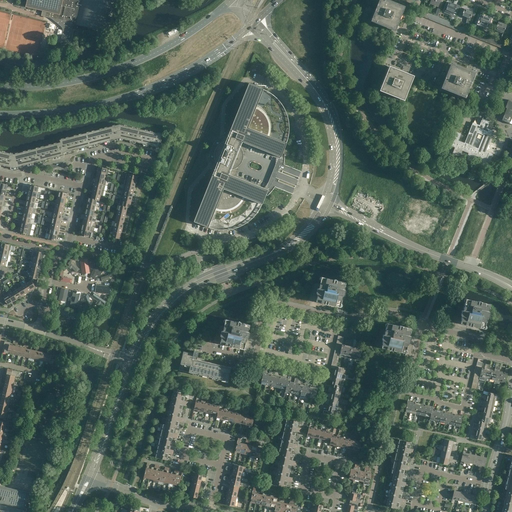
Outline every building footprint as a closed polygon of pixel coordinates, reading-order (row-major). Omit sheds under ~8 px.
[(27,0),(26,7),(46,12),(45,17),(58,20),(57,24),(71,27),(70,30),(74,30),(84,32),(85,27),(111,33),(118,0),(27,0)] [(399,20),(403,9),(404,7),(403,7),(400,6),(398,5),(395,4),(392,3),(389,2),(386,0),(385,0),(379,0),(371,21),(395,31),(398,22),(397,22),(398,19),(399,20)] [(435,15),(435,16),(437,16),(442,4),(439,3),(440,0),(431,0),(429,4),(438,7),(435,15)] [(450,21),(452,22),(453,23),(458,12),(454,10),(456,6),(449,3),(448,2),(445,10),(446,10),(453,13),(450,21)] [(469,29),(474,17),(474,16),(474,17),(471,16),(473,12),(464,9),(461,16),(469,19),(466,28),(469,29)] [(482,16),(481,19),(478,26),(479,26),(480,24),(487,27),(484,35),(485,35),(487,36),(492,24),(489,23),(491,19),(482,16)] [(503,42),(507,31),(508,30),(505,29),(506,26),(498,22),(495,30),(503,33),(500,41),(502,42),(503,42)] [(442,88),(465,98),(474,74),(469,72),(468,74),(465,73),(466,71),(451,65),(446,77),(447,77),(446,79),(445,79),(442,88)] [(414,76),(389,67),(379,91),(404,101),(414,76)] [(194,222),(209,228),(215,211),(217,211),(218,212),(219,212),(220,212),(222,212),(223,212),(224,212),(226,212),(227,212),(228,211),(230,211),(231,210),(232,210),(234,209),(235,208),(236,207),(237,206),(238,206),(239,205),(239,204),(240,203),(241,202),(241,201),(242,200),(242,199),(243,198),(243,197),(260,204),(262,205),(268,190),(228,174),(230,170),(231,170),(233,170),(233,169),(235,169),(236,169),(237,168),(237,167),(238,167),(239,166),(240,165),(241,164),(241,163),(242,162),(242,161),(242,160),(243,159),(243,158),(243,157),(243,156),(243,155),(243,154),(243,153),(243,152),(242,151),(242,150),(242,149),(241,148),(241,147),(240,146),(239,146),(241,142),(281,158),(287,143),(267,136),(268,135),(268,134),(268,133),(268,132),(269,131),(269,130),(269,129),(269,128),(269,127),(269,126),(268,125),(268,124),(268,123),(268,122),(267,121),(267,120),(267,119),(266,118),(266,117),(265,116),(264,115),(263,114),(263,113),(262,112),(261,112),(260,111),(259,110),(258,109),(257,109),(256,108),(263,89),(249,84),(228,136),(228,137),(229,137),(228,141),(227,141),(225,141),(225,142),(224,142),(222,142),(222,143),(221,143),(220,144),(219,145),(218,145),(218,146),(217,147),(216,148),(216,149),(215,149),(215,150),(215,151),(214,152),(214,153),(214,154),(214,155),(214,156),(214,157),(214,158),(215,159),(215,160),(215,161),(216,162),(216,163),(217,164),(217,165),(218,166),(216,169),(215,169),(194,222)] [(502,120),(509,124),(511,121),(511,102),(508,101),(508,100),(505,108),(507,109),(506,111),(505,113),(502,120)] [(472,123),(473,123),(472,125),(470,129),(470,130),(465,141),(464,143),(458,141),(460,134),(461,134),(453,131),(451,138),(450,140),(451,141),(450,143),(449,143),(449,145),(448,145),(455,148),(452,154),(452,155),(459,157),(462,151),(468,153),(466,160),(465,160),(473,163),(475,156),(482,159),(480,165),(479,165),(487,168),(486,168),(489,161),(490,159),(492,155),(492,154),(485,151),(490,138),(491,138),(492,136),(490,135),(491,133),(492,133),(493,131),(494,131),(486,128),(489,122),(482,119),(480,125),(472,123)] [(120,138),(120,125),(104,129),(107,142),(117,139),(117,138),(120,138)] [(133,141),(136,128),(120,125),(120,138),(123,138),(122,139),(133,141)] [(146,145),(149,131),(136,128),(133,141),(146,145)] [(107,142),(104,129),(91,132),(94,145),(107,142)] [(162,134),(149,131),(146,145),(159,148),(162,134)] [(94,145),(91,132),(78,135),(81,148),(94,145)] [(81,148),(78,135),(65,139),(68,152),(81,148)] [(68,152),(65,139),(60,140),(60,143),(53,144),(57,157),(64,155),(64,153),(68,152)] [(57,157),(53,144),(40,148),(43,161),(57,157)] [(43,161),(40,148),(27,151),(30,164),(43,161)] [(14,168),(14,154),(1,151),(0,156),(0,165),(11,168),(11,167),(14,168)] [(30,164),(27,151),(14,154),(14,168),(17,167),(18,167),(30,164)] [(98,167),(97,172),(105,174),(108,175),(109,169),(98,167)] [(126,173),(125,179),(136,181),(137,176),(126,173)] [(67,193),(56,191),(55,196),(57,197),(66,199),(67,193)] [(130,208),(131,203),(120,200),(119,205),(121,206),(127,207),(127,208),(130,208)] [(30,224),(22,222),(20,222),(20,224),(21,224),(20,227),(31,230),(32,224),(30,224)] [(30,235),(31,230),(20,227),(20,230),(18,230),(18,232),(30,235)] [(92,232),(81,230),(80,236),(91,238),(92,232)] [(12,245),(10,245),(1,243),(0,246),(0,248),(11,251),(12,245)] [(0,254),(10,256),(11,251),(0,248),(0,254)] [(0,265),(7,267),(8,262),(0,259),(0,265)] [(90,275),(88,259),(80,260),(82,276),(90,275)] [(101,265),(96,263),(90,277),(95,279),(101,265)] [(79,274),(71,264),(67,267),(76,277),(79,274)] [(76,278),(61,275),(60,281),(74,285),(76,278)] [(313,282),(309,300),(311,300),(314,301),(317,302),(320,302),(323,303),(325,304),(327,305),(327,304),(340,307),(342,296),(343,296),(344,295),(344,294),(344,293),(345,292),(345,291),(345,290),(344,290),(345,283),(344,282),(338,281),(336,280),(335,279),(334,280),(321,277),(320,284),(313,282)] [(26,283),(31,291),(32,292),(34,291),(33,289),(36,287),(35,286),(36,285),(38,280),(32,278),(31,280),(26,283)] [(26,293),(31,291),(26,283),(22,286),(26,293)] [(22,296),(26,293),(22,286),(17,289),(22,296)] [(17,299),(22,296),(17,289),(13,292),(17,299)] [(13,302),(17,299),(13,292),(8,295),(13,302)] [(81,293),(75,292),(72,306),(77,308),(81,293)] [(106,303),(94,294),(90,298),(102,308),(106,303)] [(8,305),(13,302),(8,295),(3,298),(1,297),(0,302),(0,303),(6,305),(7,304),(8,305)] [(90,302),(88,296),(84,297),(85,300),(81,301),(82,305),(90,302)] [(458,323),(461,323),(464,324),(467,325),(469,325),(469,326),(470,326),(471,326),(484,329),(486,318),(487,318),(487,317),(488,317),(488,315),(489,314),(489,313),(489,312),(488,311),(489,307),(489,305),(489,304),(480,302),(480,301),(479,301),(478,302),(465,299),(464,302),(464,306),(457,304),(454,316),(453,322),(455,322),(458,323)] [(59,309),(58,316),(75,320),(73,328),(80,330),(83,315),(59,309)] [(213,342),(229,346),(230,347),(231,347),(232,346),(244,349),(245,346),(246,343),(246,340),(247,338),(250,325),(244,323),(225,319),(225,323),(224,326),(217,325),(213,342)] [(393,350),(405,353),(406,350),(407,347),(407,344),(408,342),(409,342),(410,341),(410,340),(409,339),(410,338),(411,337),(410,336),(409,336),(410,332),(411,329),(387,323),(385,330),(378,329),(374,346),(381,348),(390,350),(391,350),(392,351),(393,350)] [(344,357),(348,341),(346,340),(345,343),(346,343),(345,345),(342,344),(341,346),(341,349),(340,352),(339,355),(339,356),(344,357)] [(10,345),(10,343),(5,341),(3,346),(4,346),(3,347),(2,352),(8,354),(8,353),(10,345)] [(354,360),(358,343),(356,343),(355,345),(355,348),(352,347),(349,359),(354,360)] [(231,367),(197,360),(199,352),(194,351),(193,354),(183,351),(179,370),(193,373),(193,375),(198,376),(199,375),(202,376),(202,377),(208,378),(208,377),(212,378),(212,379),(218,380),(218,379),(222,380),(221,381),(227,383),(228,381),(231,369),(231,367)] [(51,354),(52,354),(50,363),(49,363),(55,365),(56,360),(56,359),(58,354),(52,352),(51,354)] [(485,378),(488,364),(486,363),(485,366),(485,368),(482,368),(481,369),(481,372),(480,375),(479,378),(479,379),(484,381),(485,378)] [(346,369),(337,367),(331,365),(331,368),(333,369),(333,368),(336,369),(335,372),(343,374),(344,369),(346,369)] [(495,381),(498,366),(496,366),(495,368),(495,371),(492,370),(490,379),(495,381)] [(505,373),(502,372),(500,382),(505,383),(508,369),(506,368),(505,371),(505,373)] [(6,375),(7,375),(7,374),(15,376),(15,377),(17,377),(19,371),(14,370),(13,370),(7,369),(6,375)] [(345,375),(343,374),(335,372),(334,376),(332,375),(329,374),(328,377),(344,381),(345,375)] [(343,386),(344,381),(328,377),(328,380),(330,380),(333,381),(332,384),(340,386),(343,386)] [(343,386),(340,386),(332,384),(334,385),(334,388),(331,388),(331,387),(329,387),(328,390),(341,393),(343,386)] [(189,394),(189,392),(177,389),(177,393),(174,392),(170,408),(181,411),(185,412),(186,410),(184,409),(182,410),(183,405),(187,406),(188,402),(184,401),(186,396),(186,397),(188,398),(189,394)] [(340,398),(341,393),(328,390),(327,392),(330,393),(330,392),(332,393),(332,397),(340,398)] [(488,395),(487,398),(495,400),(497,394),(483,391),(483,394),(485,395),(485,394),(488,395)] [(200,412),(202,401),(201,400),(201,402),(196,401),(194,409),(198,410),(199,412),(200,412)] [(206,412),(208,404),(203,402),(203,401),(202,401),(200,412),(202,411),(206,412)] [(337,410),(339,404),(325,401),(325,404),(327,404),(330,405),(329,408),(337,410)] [(211,415),(214,403),(213,403),(213,405),(208,404),(206,412),(209,413),(210,415),(211,415)] [(215,404),(214,403),(211,415),(212,415),(214,414),(217,415),(218,409),(219,409),(220,406),(215,405),(215,404)] [(492,412),(494,406),(480,403),(480,406),(483,406),(485,407),(484,410),(492,412)] [(185,412),(181,411),(170,408),(166,425),(174,427),(177,428),(177,427),(181,428),(182,426),(180,426),(178,427),(180,422),(183,422),(184,418),(181,417),(182,412),(183,414),(185,414),(185,412)] [(336,416),(337,410),(329,408),(328,412),(326,411),(323,410),(323,413),(338,416),(336,416)] [(222,421),(225,409),(224,409),(224,410),(219,409),(218,409),(217,415),(216,418),(220,418),(220,420),(222,421)] [(228,420),(230,412),(225,411),(226,409),(225,409),(222,421),(224,421),(225,419),(228,420)] [(234,423),(237,412),(236,411),(235,413),(230,412),(228,420),(232,421),(232,423),(234,423)] [(240,423),(242,415),(237,414),(238,412),(237,412),(234,423),(236,424),(236,422),(240,423)] [(246,426),(248,414),(247,414),(247,416),(242,415),(240,423),(244,424),(243,425),(246,426)] [(249,415),(248,414),(246,426),(248,426),(248,425),(252,426),(254,417),(249,416),(249,415)] [(490,424),(491,418),(478,415),(477,417),(480,418),(482,418),(481,422),(479,421),(487,423),(490,424)] [(301,428),(297,427),(298,422),(299,424),(301,424),(302,422),(287,418),(286,420),(283,435),(293,437),(295,438),(298,438),(299,436),(297,436),(295,436),(296,432),(300,432),(301,428)] [(177,428),(174,427),(166,425),(163,424),(159,441),(170,443),(171,443),(175,444),(175,442),(173,441),(171,442),(173,437),(176,438),(177,434),(174,433),(175,428),(176,430),(178,430),(181,428),(177,427),(177,428)] [(485,435),(486,429),(473,426),(472,428),(475,429),(477,429),(476,433),(485,435)] [(312,439),(315,427),(314,427),(314,428),(309,427),(307,436),(310,436),(310,438),(312,439)] [(319,438),(320,430),(316,429),(316,427),(315,427),(312,439),(315,439),(315,437),(319,438)] [(324,441),(327,430),(326,429),(325,431),(320,430),(319,438),(322,439),(322,441),(324,441)] [(330,441),(331,435),(332,435),(332,433),(327,431),(328,430),(327,430),(324,441),(326,442),(327,440),(330,441)] [(483,441),(485,435),(476,433),(475,436),(473,436),(471,435),(470,438),(485,441),(483,441)] [(295,438),(293,437),(283,435),(279,451),(282,452),(292,455),(293,454),(294,455),(297,456),(295,452),(293,452),(291,453),(292,448),(296,449),(297,444),(293,444),(295,439),(295,440),(297,441),(298,438),(295,438)] [(335,447),(338,435),(337,435),(336,437),(332,435),(331,435),(330,441),(329,444),(333,445),(333,446),(335,447)] [(341,447),(343,438),(338,437),(339,435),(338,435),(335,447),(337,447),(338,446),(341,447)] [(347,450),(349,438),(348,438),(348,439),(343,438),(341,447),(345,447),(344,449),(347,450)] [(353,449),(355,441),(350,440),(350,438),(349,438),(347,450),(349,450),(349,449),(353,449)] [(452,445),(453,441),(444,439),(443,445),(442,444),(442,445),(455,448),(456,445),(454,445),(453,445),(452,445)] [(360,442),(355,441),(353,449),(357,450),(356,452),(359,452),(362,441),(360,440),(360,442)] [(399,440),(395,456),(406,459),(411,460),(411,457),(409,457),(407,458),(409,453),(412,454),(413,450),(410,449),(411,444),(412,445),(414,446),(414,443),(399,440)] [(171,443),(170,443),(159,441),(155,457),(171,461),(171,458),(169,458),(168,459),(169,454),(172,455),(173,450),(170,449),(171,444),(172,446),(174,446),(175,444),(171,443)] [(454,451),(455,448),(442,445),(441,446),(443,446),(442,451),(450,453),(451,449),(452,450),(454,451)] [(449,457),(450,453),(442,451),(440,456),(439,456),(439,457),(452,460),(453,457),(451,456),(451,457),(449,457)] [(293,454),(292,455),(282,452),(278,468),(289,471),(290,471),(293,472),(294,469),(292,469),(290,470),(292,465),(295,466),(296,461),(293,461),(294,456),(295,457),(297,458),(297,456),(294,455),(293,454)] [(467,464),(469,454),(463,453),(461,461),(464,462),(464,463),(463,463),(467,464)] [(473,464),(475,455),(469,454),(467,464),(469,465),(469,464),(469,463),(473,464)] [(411,460),(406,459),(395,456),(391,473),(394,473),(405,476),(406,476),(409,477),(407,474),(405,473),(404,474),(405,469),(408,470),(409,466),(406,465),(407,460),(408,462),(410,462),(411,460)] [(452,463),(452,460),(439,457),(440,458),(439,463),(447,465),(448,461),(450,462),(449,462),(452,463)] [(487,458),(481,457),(478,467),(481,467),(481,466),(485,466),(487,458)] [(290,471),(289,471),(278,468),(274,485),(290,488),(290,486),(288,485),(287,486),(288,481),(291,482),(292,478),(289,477),(290,472),(291,474),(293,474),(293,472),(290,471)] [(207,475),(192,472),(192,473),(194,473),(193,478),(201,480),(202,477),(206,478),(207,475)] [(405,476),(394,473),(390,490),(401,492),(403,493),(406,493),(406,491),(404,491),(403,492),(404,487),(407,487),(409,483),(405,482),(406,477),(407,479),(409,479),(409,477),(406,476),(405,476)] [(190,484),(204,487),(204,485),(200,484),(201,480),(193,478),(191,483),(190,483),(190,484)] [(203,489),(204,487),(190,484),(189,485),(191,485),(190,490),(198,492),(199,488),(203,489)] [(0,510),(7,511),(26,511),(30,495),(29,495),(30,492),(0,485),(0,510)] [(458,501),(460,492),(456,491),(457,490),(458,488),(455,487),(452,501),(453,499),(458,501)] [(464,503),(467,490),(464,489),(463,491),(464,492),(463,493),(460,492),(458,501),(463,502),(463,503),(464,503)] [(197,496),(198,492),(190,490),(189,495),(187,495),(187,496),(201,499),(202,497),(197,496)] [(401,492),(390,490),(387,506),(402,510),(403,507),(401,507),(399,508),(400,503),(404,504),(405,499),(401,499),(402,494),(403,495),(405,496),(406,493),(403,493),(401,492)] [(350,494),(350,496),(360,499),(361,495),(364,495),(365,493),(352,491),(351,494),(350,494)] [(475,496),(472,495),(470,503),(475,504),(475,506),(479,493),(475,492),(475,494),(475,496)] [(359,503),(360,499),(350,496),(349,499),(350,499),(349,502),(362,505),(362,504),(359,503)] [(279,511),(282,502),(282,500),(280,500),(279,502),(277,501),(277,498),(275,508),(274,511),(278,511),(279,511)] [(362,507),(362,505),(349,502),(349,506),(348,506),(347,506),(347,508),(358,511),(359,506),(362,507)] [(311,508),(310,509),(322,511),(321,509),(322,505),(314,503),(313,503),(312,508),(311,508)]
